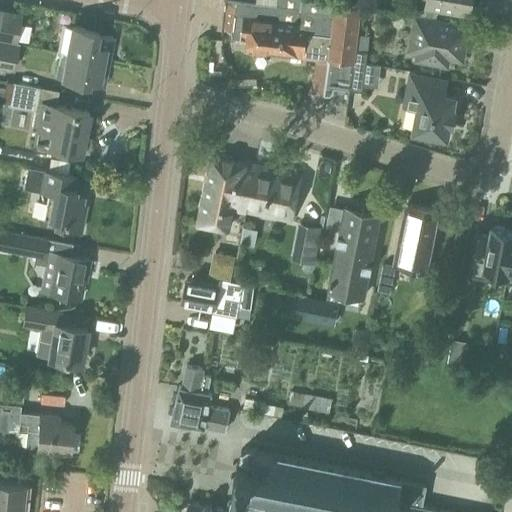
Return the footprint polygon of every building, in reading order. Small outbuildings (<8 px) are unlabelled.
[(230,0),(228,0),(224,33),(249,36),(247,52),(329,61),(330,57),(337,3),(311,0),(303,0),(302,10),(268,7),(268,5),(230,0)] [(437,18),(438,9),(471,16),(473,0),(428,0),(427,7),(415,14),(437,18)] [(326,83),(327,84),(326,92),(330,92),(334,90),(334,85),(350,87),(355,48),(357,33),(360,6),(337,3),(330,57),(329,61),(326,83)] [(0,39),(15,43),(16,42),(21,14),(13,13),(0,10),(0,39)] [(470,26),(418,16),(413,39),(422,41),(419,58),(436,61),(438,54),(463,59),(470,26)] [(63,24),(58,51),(61,51),(67,52),(108,60),(113,36),(84,31),(85,27),(72,25),(71,26),(63,24)] [(357,33),(355,48),(367,49),(369,34),(357,33)] [(0,65),(14,68),(18,47),(19,42),(16,42),(15,43),(0,39),(0,65)] [(355,48),(350,87),(362,88),(366,60),(367,49),(355,48)] [(61,51),(57,76),(104,85),(108,60),(67,52),(61,51)] [(449,136),(456,95),(448,93),(451,81),(413,73),(407,101),(420,104),(415,130),(449,136)] [(9,104),(37,110),(42,86),(13,81),(9,104)] [(33,128),(38,129),(36,141),(82,150),(89,111),(43,102),(46,87),(42,86),(37,110),(33,128)] [(213,156),(198,220),(227,227),(231,206),(240,208),(246,183),(251,184),(255,164),(213,156)] [(290,218),(300,173),(255,164),(251,184),(246,183),(240,208),(248,209),(290,218)] [(75,187),(77,175),(44,168),(40,191),(48,192),(43,217),(55,220),(54,226),(82,231),(86,209),(81,209),(84,193),(74,192),(75,188),(77,189),(77,188),(75,187)] [(433,268),(443,210),(435,209),(409,204),(398,261),(424,266),(433,268)] [(342,230),(332,289),(340,290),(367,295),(382,213),(347,206),(342,230)] [(302,222),(297,227),(295,248),(298,253),(309,255),(315,251),(317,229),(313,224),(302,222)] [(476,235),(468,273),(507,281),(511,254),(511,229),(492,226),(490,236),(476,233),(476,235)] [(0,248),(16,251),(45,257),(48,240),(19,234),(0,230),(0,248)] [(91,259),(58,253),(50,292),(80,299),(85,273),(88,273),(91,259)] [(305,261),(303,271),(314,273),(316,263),(305,261)] [(398,266),(385,263),(380,288),(393,290),(398,266)] [(184,301),(213,307),(212,311),(237,316),(243,284),(219,279),(218,284),(189,279),(184,301)] [(334,324),(339,302),(338,302),(340,290),(332,289),(329,288),(327,300),(297,294),(293,316),(334,324)] [(22,325),(44,328),(40,356),(80,363),(86,326),(50,320),(51,310),(26,305),(22,325)] [(458,328),(453,354),(464,356),(470,331),(458,328)] [(229,410),(209,406),(213,393),(209,392),(212,376),(202,374),(203,369),(186,365),(182,387),(180,386),(177,398),(177,401),(175,401),(173,414),(176,420),(190,424),(191,422),(204,425),(205,424),(225,428),(229,410)] [(22,402),(24,390),(0,387),(0,400),(20,402),(22,402)] [(290,391),(287,404),(329,411),(331,398),(290,391)] [(20,422),(27,423),(26,431),(25,445),(70,451),(71,437),(72,423),(58,421),(58,415),(21,412),(20,422)] [(374,469),(373,473),(278,454),(278,452),(249,446),(244,449),(242,462),(239,461),(236,478),(242,479),(241,485),(246,486),(244,495),(240,494),(239,501),(230,499),(228,508),(189,500),(186,511),(281,511),(283,506),(312,511),(456,511),(421,505),(425,486),(382,477),(384,471),(374,469)] [(0,479),(0,511),(22,511),(26,482),(0,479)]
